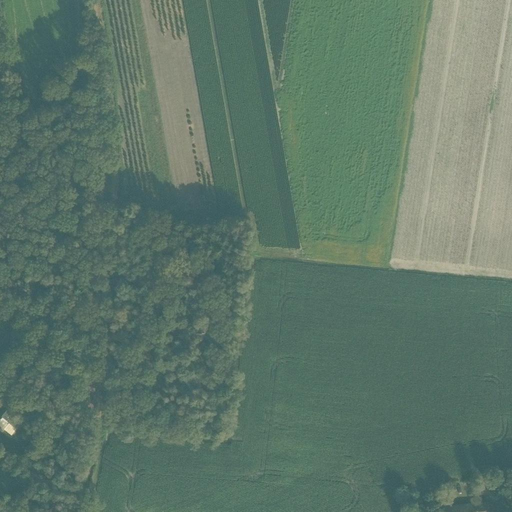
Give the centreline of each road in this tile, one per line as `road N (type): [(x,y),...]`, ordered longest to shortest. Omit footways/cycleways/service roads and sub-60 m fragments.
road 1 (track): [(104,168),(92,404),(56,511)]
road 2 (track): [(80,0),(104,168)]
road 3 (track): [(0,234),(104,168)]
